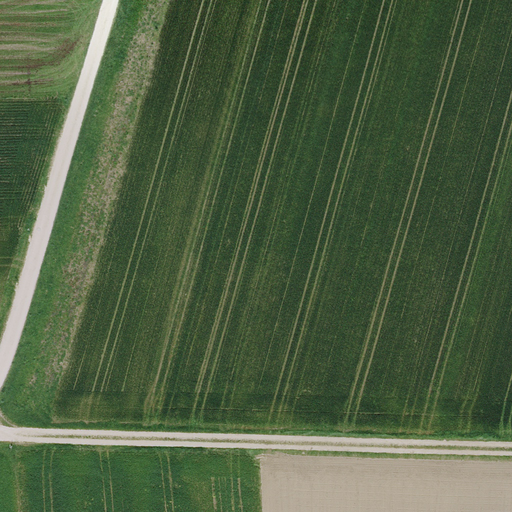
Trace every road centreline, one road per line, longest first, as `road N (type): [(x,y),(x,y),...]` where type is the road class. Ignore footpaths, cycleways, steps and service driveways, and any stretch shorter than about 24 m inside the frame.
road 1 (track): [(0,435),(511,449)]
road 2 (track): [(114,0),(0,359)]
